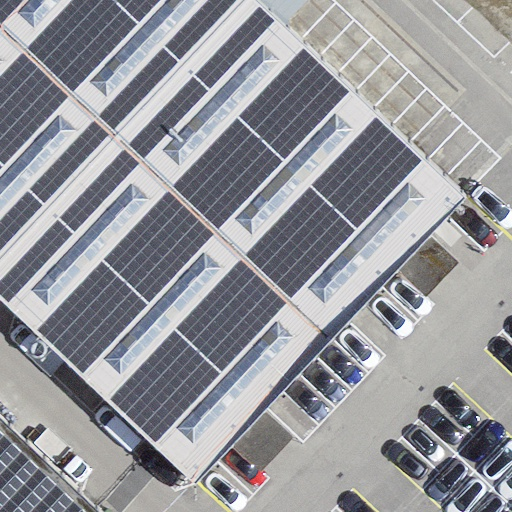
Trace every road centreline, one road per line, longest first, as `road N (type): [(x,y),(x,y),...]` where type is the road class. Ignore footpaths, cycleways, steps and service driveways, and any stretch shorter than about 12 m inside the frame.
road 1 (unknown): [(511,160),(337,0)]
road 2 (unknown): [(452,344),(289,511)]
